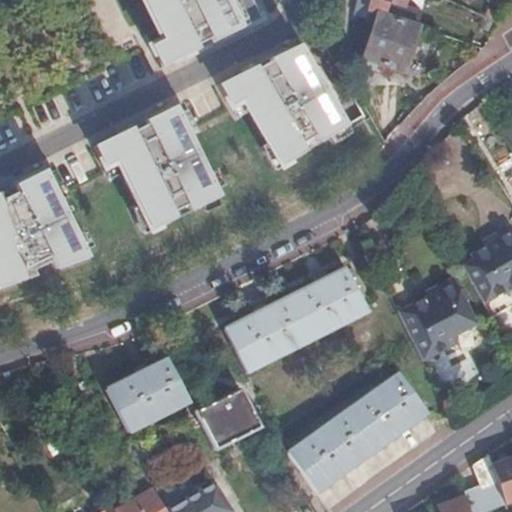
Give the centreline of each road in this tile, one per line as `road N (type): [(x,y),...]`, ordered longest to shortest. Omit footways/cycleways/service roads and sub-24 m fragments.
road 1 (residential): [(0,358),(135,312),(340,212),(388,176),(462,98),(511,63)]
road 2 (residential): [(0,169),(275,30),(297,0)]
road 3 (tertiary): [(511,408),(362,511)]
